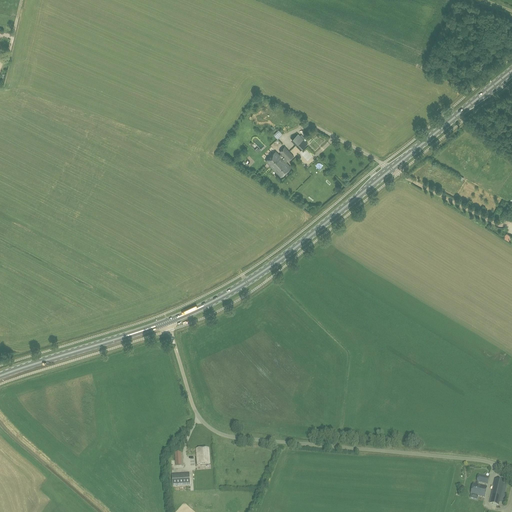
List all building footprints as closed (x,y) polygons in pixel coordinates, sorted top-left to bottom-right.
[(296,146),(302,139),(297,134),(291,141),(296,146)] [(255,143),(263,151),(267,147),(259,139),(255,143)] [(300,151),(307,144),(302,139),(296,146),(300,151)] [(284,157),(289,152),(284,147),(279,152),(281,154),(279,155),(275,152),(265,161),(273,169),(283,160),(282,158),(284,157)] [(302,154),(310,162),(314,158),(307,150),(302,154)] [(288,161),(293,156),(289,152),(284,157),(282,158),(283,160),(273,169),(280,177),(290,168),(285,162),(288,160),(288,161)] [(209,448),(196,449),(197,464),(210,464),(209,448)] [(173,486),(190,485),(189,473),(172,474),(173,486)] [(478,475),(476,484),(478,485),(479,483),(487,484),(489,477),(478,475)] [(498,505),(504,481),(495,479),(489,503),(498,505)] [(478,485),(476,484),(473,484),(471,494),(485,498),(487,487),(478,485)]
